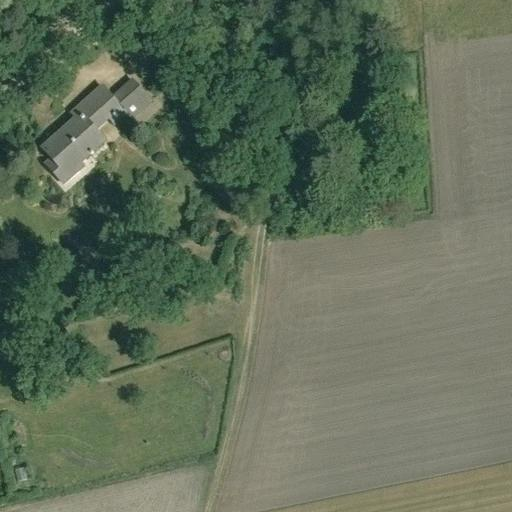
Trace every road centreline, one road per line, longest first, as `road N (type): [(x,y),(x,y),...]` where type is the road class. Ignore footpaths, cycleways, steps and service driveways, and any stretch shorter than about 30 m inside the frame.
road 1 (track): [(207,511),(241,371),(285,102),(271,72),(142,0)]
road 2 (track): [(108,0),(0,92)]
